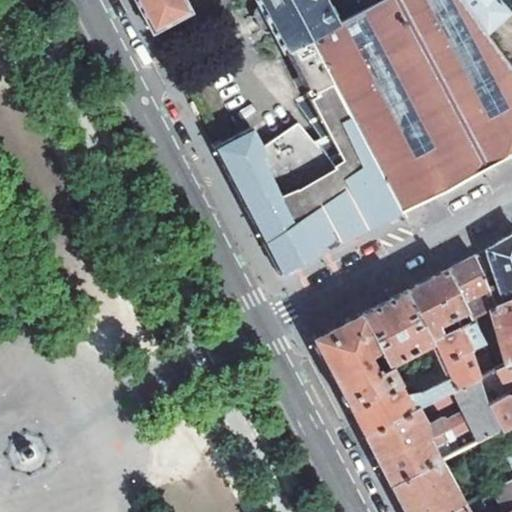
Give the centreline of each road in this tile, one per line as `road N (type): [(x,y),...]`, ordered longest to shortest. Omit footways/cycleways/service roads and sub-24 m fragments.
road 1 (tertiary): [(258,323),(86,0)]
road 2 (residential): [(511,189),(258,323)]
road 3 (tertiary): [(357,511),(258,323)]
